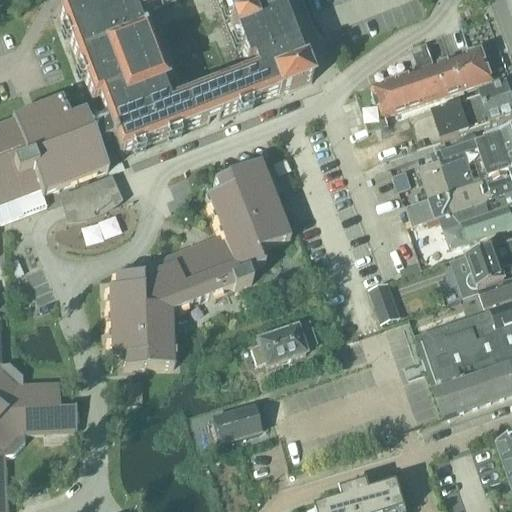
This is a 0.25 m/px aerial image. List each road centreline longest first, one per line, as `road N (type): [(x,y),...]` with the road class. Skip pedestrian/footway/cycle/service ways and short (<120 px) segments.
road 1 (residential): [(69,511),(88,500),(96,469),(89,356),(60,285),(135,252),(166,170),(299,120),(404,39)]
road 2 (residential): [(270,511),(285,499),(511,423)]
